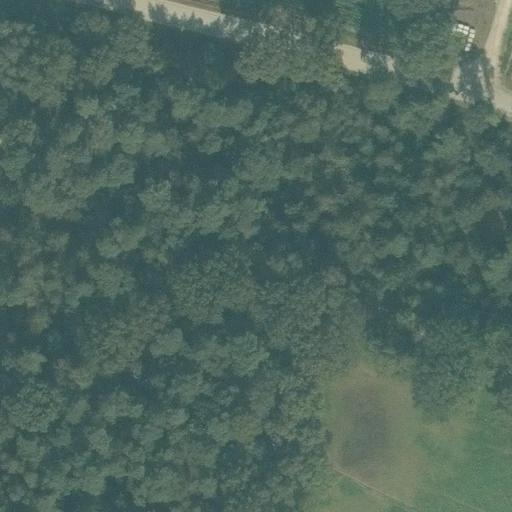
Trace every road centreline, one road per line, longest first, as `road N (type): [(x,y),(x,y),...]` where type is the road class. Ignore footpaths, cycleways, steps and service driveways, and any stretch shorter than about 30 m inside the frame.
road 1 (unclassified): [(511,104),(110,0)]
road 2 (track): [(0,135),(138,6)]
